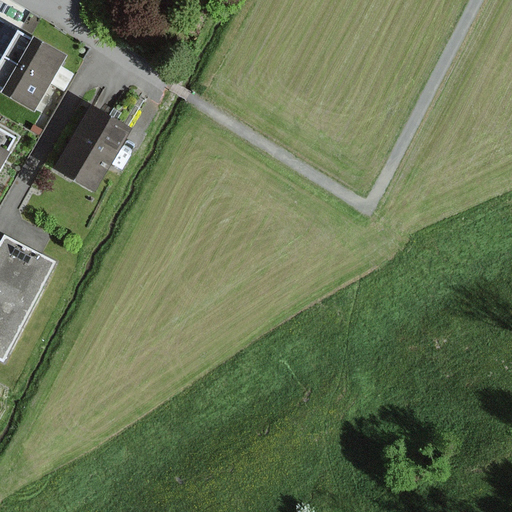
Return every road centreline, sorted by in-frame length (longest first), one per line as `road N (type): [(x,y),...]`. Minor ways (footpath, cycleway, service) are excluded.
road 1 (track): [(163,84),(368,207),(475,0)]
road 2 (residential): [(60,13),(163,84)]
